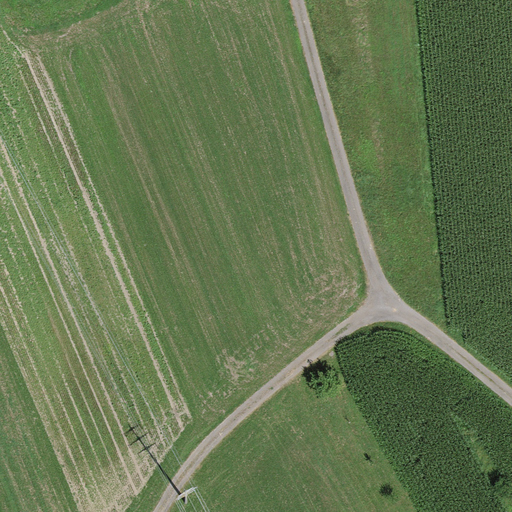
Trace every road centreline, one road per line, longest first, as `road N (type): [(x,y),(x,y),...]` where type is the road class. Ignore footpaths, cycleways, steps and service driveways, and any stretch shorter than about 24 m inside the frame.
road 1 (track): [(381,300),(292,0)]
road 2 (track): [(381,300),(238,406),(156,511)]
road 3 (track): [(511,402),(381,300)]
